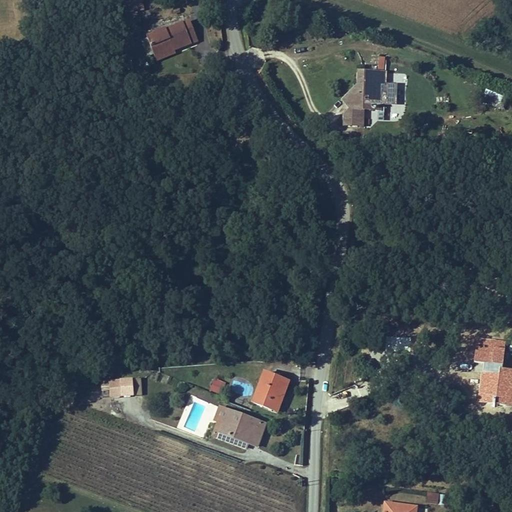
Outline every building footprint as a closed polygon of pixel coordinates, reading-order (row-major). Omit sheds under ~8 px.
[(196,43),(189,20),(166,27),(165,26),(144,32),(149,50),(171,44),(173,50),(196,43)] [(173,50),(171,44),(149,50),(151,56),(173,50)] [(385,69),(385,57),(378,57),(377,69),(385,69)] [(358,111),(341,124),(342,132),(358,133),(358,119),(364,120),(365,115),(369,116),(368,120),(374,120),(374,116),(380,116),(380,97),(384,97),(385,82),(359,82),(358,111)] [(487,91),(484,102),(496,106),(500,95),(487,91)] [(383,348),(408,350),(409,337),(384,335),(383,348)] [(495,405),(511,406),(511,370),(502,370),(505,350),(495,349),(496,341),(477,339),(474,363),(485,364),(484,373),(473,371),(469,402),(479,403),(478,407),(492,409),(493,407),(494,407),(495,405)] [(495,349),(505,350),(506,342),(496,341),(495,349)] [(277,412),(280,404),(274,402),(277,395),(283,398),(288,382),(264,373),(252,403),(277,412)] [(132,380),(109,382),(110,390),(110,397),(133,396),(132,380)] [(140,380),(132,380),(133,396),(141,395),(140,380)] [(220,395),(225,384),(214,380),(210,390),(220,395)] [(102,391),(110,390),(109,382),(101,382),(102,391)] [(280,404),(283,398),(277,395),(274,402),(280,404)] [(265,425),(220,408),(215,420),(219,421),(223,423),(219,433),(248,443),(256,447),(265,425)] [(223,423),(219,421),(213,436),(246,448),(248,443),(219,433),(223,423)] [(426,501),(437,502),(438,495),(427,494),(426,501)] [(415,511),(416,508),(385,503),(383,511),(415,511)]
